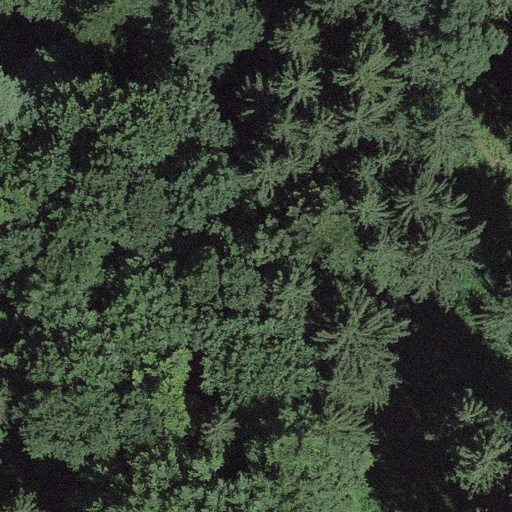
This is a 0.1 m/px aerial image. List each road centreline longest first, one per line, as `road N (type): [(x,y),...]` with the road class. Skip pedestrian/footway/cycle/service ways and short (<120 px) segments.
road 1 (track): [(407,0),(511,163)]
road 2 (track): [(105,0),(0,70)]
